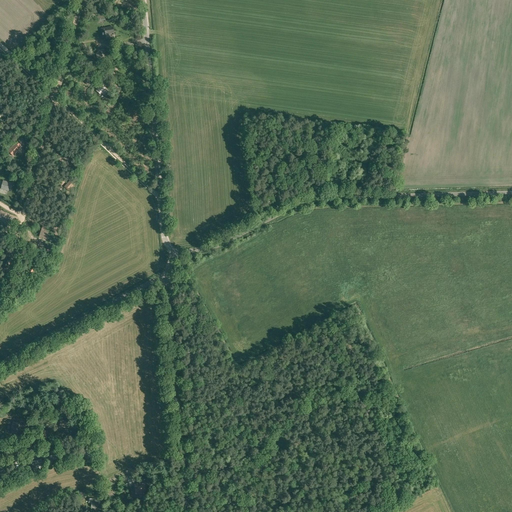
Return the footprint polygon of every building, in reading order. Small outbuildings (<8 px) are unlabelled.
[(107,34),(114,33),(113,27),(101,29),(103,40),(108,39),(107,34)] [(105,56),(104,49),(98,50),(98,53),(96,53),(97,58),(105,56)] [(108,92),(99,83),(94,88),(104,97),(108,92)] [(20,145),(17,141),(8,151),(13,156),(20,149),(18,147),(20,145)] [(12,183),(3,181),(1,189),(10,191),(12,183)] [(45,228),(42,237),(50,240),(53,231),(45,228)] [(34,273),(37,266),(32,264),(28,271),(34,273)] [(12,431),(12,433),(19,434),(20,429),(21,429),(21,428),(20,428),(21,423),(14,422),(13,424),(12,425),(11,429),(12,431)] [(84,454),(88,461),(92,459),(89,453),(91,452),(89,448),(85,450),(86,453),(84,454)] [(33,469),(40,466),(38,460),(31,462),(33,469)] [(145,485),(136,486),(137,489),(138,489),(139,494),(144,494),(143,489),(145,489),(145,485)] [(99,508),(100,500),(95,500),(95,499),(92,498),(89,498),(89,503),(92,503),(91,507),(99,508)]
